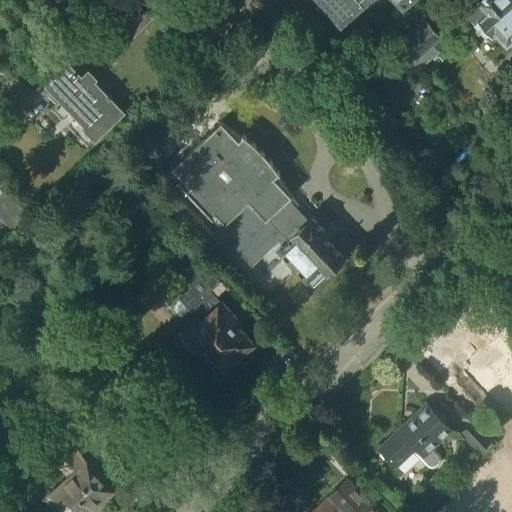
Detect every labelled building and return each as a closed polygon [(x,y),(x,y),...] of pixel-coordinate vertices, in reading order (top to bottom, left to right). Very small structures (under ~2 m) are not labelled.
[(133,0),(127,0),(103,24),(125,47),(153,20),(133,0)] [(322,0),(341,21),(365,0),(401,0),(404,3),(407,0),(322,0)] [(446,0),(433,0),(398,32),(419,56),(416,59),(423,67),(439,53),(432,46),(441,37),(428,23),(449,3),(446,0)] [(511,0),(479,0),(479,1),(480,1),(465,13),(486,37),(491,33),(495,30),(507,44),(509,42),(511,44),(511,0)] [(82,78),(69,65),(48,86),(87,125),(84,128),(96,140),(123,113),(110,99),(111,97),(108,94),(107,96),(86,74),(82,78)] [(387,137),(400,126),(380,105),(367,116),(387,137)] [(241,140),(224,121),(174,167),(184,178),(181,180),(179,179),(178,180),(213,218),(214,217),(213,216),(216,213),(226,224),(250,202),(267,220),(269,219),(289,241),(279,251),(308,282),(308,281),(313,286),(327,273),(328,273),(331,270),(334,273),(343,264),(341,261),(344,258),(322,235),(326,232),(313,219),(310,221),(290,199),(293,197),(276,178),(280,174),(280,175),(282,174),(279,171),(275,165),(272,162),(270,158),(265,153),(259,146),(252,140),(245,134),(244,135),(245,136),(241,140)] [(438,185),(448,175),(430,157),(420,167),(438,185)] [(29,217),(5,194),(0,198),(0,218),(14,232),(29,217)] [(222,303),(211,291),(220,282),(212,273),(200,259),(168,286),(202,322),(190,333),(185,332),(180,337),(180,342),(191,354),(196,355),(201,350),(215,365),(215,372),(227,373),(228,366),(237,358),(238,359),(254,344),(234,322),(237,319),(223,303),(222,303)] [(470,367),(464,373),(501,410),(511,421),(511,420),(511,353),(500,340),(489,350),(484,344),(465,362),(470,367)] [(439,456),(432,448),(451,431),(426,405),(379,449),(396,466),(412,451),(427,467),(431,469),(436,468),(439,465),(440,460),(439,456)] [(478,454),(492,441),(473,421),(459,434),(478,454)] [(58,511),(88,511),(111,491),(70,448),(54,463),(69,479),(47,500),(58,511)] [(328,495),(330,497),(314,511),(376,511),(345,479),(328,495)]
